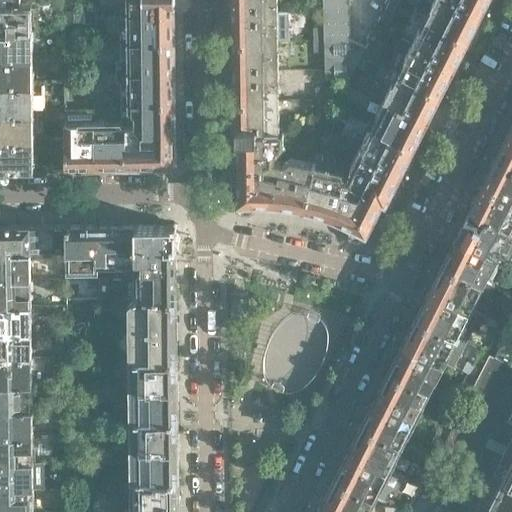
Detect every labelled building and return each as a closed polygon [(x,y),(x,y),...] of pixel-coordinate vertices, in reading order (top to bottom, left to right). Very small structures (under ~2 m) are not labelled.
[(0,0),(0,27),(32,27),(31,0),(0,0)] [(126,0),(127,10),(127,21),(132,21),(132,39),(173,39),(172,7),(172,5),(172,0),(126,0)] [(277,26),(276,0),(231,0),(232,40),(273,40),(273,27),(277,26)] [(323,9),(323,3),(322,0),(312,0),(313,9),(323,9)] [(393,10),(398,0),(397,0),(387,0),(385,6),(393,10)] [(466,35),(480,8),(463,0),(432,0),(425,15),(431,17),(466,35)] [(463,0),(480,8),(484,0),(463,0)] [(349,14),(349,2),(323,3),(323,9),(323,15),(349,14)] [(350,26),(349,14),(323,15),(323,26),(350,26)] [(453,62),(466,35),(431,17),(425,28),(420,26),(412,42),(453,62)] [(323,38),(323,26),(313,26),(314,39),(323,38)] [(350,38),(350,26),(323,26),(323,38),(350,38)] [(0,55),(32,55),(32,27),(0,27),(0,55)] [(324,51),(323,38),(314,39),(314,51),(324,51)] [(358,60),(362,51),(365,46),(350,38),(323,38),(324,51),(325,78),(349,77),(358,60)] [(132,58),(128,59),(128,70),(128,81),(132,81),(132,99),(174,99),(173,39),(132,39),(132,58)] [(278,69),(278,51),(273,51),(273,40),(232,40),(233,69),(278,69)] [(371,55),(376,45),(368,41),(365,46),(362,51),(371,55)] [(439,89),(453,62),(412,42),(398,69),(404,71),(439,89)] [(366,64),(371,55),(362,51),(358,60),(366,64)] [(0,82),(33,82),(32,55),(0,55),(0,82)] [(278,86),(278,69),(233,69),(233,100),(274,99),(274,86),(278,86)] [(426,116),(439,89),(404,71),(398,82),(393,80),(385,95),(426,116)] [(0,110),(33,110),(33,82),(0,82),(0,110)] [(325,98),(325,86),(315,86),(315,98),(325,98)] [(412,143),(426,116),(385,95),(377,111),(382,114),(376,125),(412,143)] [(325,110),(325,99),(325,98),(315,98),(315,110),(325,110)] [(134,123),(126,123),(127,164),(168,163),(174,157),(174,99),(132,99),(133,111),(135,113),(137,113),(137,119),(134,123)] [(279,146),(279,127),(278,111),(274,111),(274,99),(233,100),(234,162),(273,161),(275,158),(274,148),(277,148),(279,146)] [(96,107),(65,108),(65,109),(65,124),(65,136),(65,164),(127,164),(126,123),(125,123),(107,123),(107,119),(96,119),(96,107)] [(0,137),(33,137),(33,110),(0,110),(0,137)] [(306,131),(306,120),(298,120),(298,131),(306,131)] [(314,131),(314,120),(306,120),(306,131),(314,131)] [(398,170),(412,143),(376,125),(371,136),(365,134),(357,150),(398,170)] [(511,130),(509,129),(496,155),(511,162),(511,130)] [(65,136),(54,137),(54,163),(54,165),(63,164),(65,164),(65,136)] [(0,165),(34,165),(34,164),(33,137),(0,137),(0,165)] [(385,197),(398,170),(357,150),(350,164),(351,166),(355,168),(350,177),(350,180),(385,197)] [(511,162),(496,155),(483,180),(511,195),(511,162)] [(303,204),(312,164),(285,158),(282,161),(275,158),(273,161),(234,162),(235,203),(235,205),(235,206),(236,208),(237,210),(238,211),(239,212),(242,213),(243,213),(245,213),(247,213),(249,212),(251,211),(252,209),(253,209),(254,207),(254,206),(254,204),(255,204),(254,199),(260,199),(268,199),(279,200),(286,201),(293,202),(303,204)] [(366,235),(385,197),(350,180),(350,177),(344,176),(340,171),(312,164),(303,204),(309,206),(316,208),(326,211),(333,213),(339,216),(344,218),(350,221),(348,226),(348,227),(347,228),(347,230),(347,231),(348,232),(348,234),(349,235),(350,236),(351,237),(352,238),(353,239),(355,239),(356,239),(358,239),(360,239),(361,239),(363,238),(364,237),(365,235),(366,235)] [(511,195),(483,180),(470,206),(507,225),(511,214),(511,195)] [(501,235),(507,225),(470,206),(457,232),(498,253),(506,237),(501,235)] [(135,257),(135,223),(66,224),(66,251),(66,265),(97,265),(97,264),(127,264),(134,257),(135,257)] [(176,296),(175,223),(135,223),(135,257),(142,257),(142,296),(176,296)] [(66,251),(66,224),(0,224),(0,252),(30,252),(66,251)] [(490,269),(498,253),(457,232),(443,259),(480,278),(486,267),(490,269)] [(0,278),(30,278),(30,252),(0,252),(0,278)] [(474,289),(480,278),(443,259),(430,286),(471,307),(479,291),(474,289)] [(107,297),(107,276),(97,276),(97,286),(97,297),(107,297)] [(0,304),(31,304),(30,278),(0,278),(0,304)] [(97,286),(87,287),(87,297),(97,297),(97,286)] [(463,322),(471,307),(430,286),(416,313),(453,332),(459,320),(463,322)] [(247,315),(247,291),(232,291),(232,315),(247,315)] [(177,356),(176,311),(176,296),(142,296),(133,296),(134,356),(177,356)] [(0,330),(31,330),(31,304),(0,304),(0,330)] [(502,322),(506,314),(501,312),(497,320),(502,322)] [(447,343),(453,332),(416,313),(403,340),(444,360),(452,345),(447,343)] [(78,327),(77,317),(67,317),(67,327),(78,327)] [(497,330),(502,322),(497,320),(492,328),(497,330)] [(78,337),(78,327),(67,327),(67,337),(78,337)] [(0,356),(31,356),(31,330),(0,330),(0,356)] [(436,376),(444,360),(403,340),(389,366),(426,385),(432,374),(436,376)] [(0,382),(32,382),(31,356),(0,356),(0,382)] [(178,416),(177,369),(177,356),(134,356),(134,416),(178,416)] [(474,376),(478,367),(473,365),(469,373),(474,376)] [(420,396),(426,385),(389,366),(376,393),(417,414),(425,398),(420,396)] [(470,383),(474,376),(469,373),(465,381),(470,383)] [(78,387),(78,377),(68,377),(68,387),(78,387)] [(0,408),(32,408),(32,382),(0,382),(0,408)] [(78,397),(78,387),(68,387),(68,397),(78,397)] [(409,430),(417,414),(376,393),(362,420),(399,439),(404,428),(409,430)] [(511,510),(511,422),(466,399),(442,446),(454,452),(493,472),(481,495),(511,510)] [(0,434),(32,434),(32,408),(0,408),(0,434)] [(178,476),(178,430),(178,416),(134,416),(135,476),(136,476),(178,476)] [(447,429),(452,419),(447,416),(441,427),(443,427),(447,429)] [(393,450),(399,439),(362,420),(348,447),(390,468),(398,452),(393,450)] [(442,439),(447,429),(443,427),(438,437),(442,439)] [(0,460),(33,461),(32,434),(0,434),(0,460)] [(79,447),(79,437),(68,437),(69,447),(79,447)] [(441,477),(454,452),(442,446),(429,471),(441,477)] [(79,457),(79,447),(69,447),(69,457),(79,457)] [(382,484),(390,468),(348,447),(335,474),(372,492),(377,481),(382,484)] [(0,487),(33,487),(33,461),(0,460),(0,487)] [(420,483),(426,472),(421,470),(416,481),(420,483)] [(366,504),(372,492),(335,474),(321,501),(342,511),(367,511),(371,506),(366,504)] [(178,511),(178,476),(136,476),(136,488),(130,488),(130,511),(178,511)] [(431,498),(438,483),(426,477),(418,492),(431,498)] [(415,493),(420,483),(416,481),(411,491),(415,493)] [(33,511),(33,487),(0,487),(0,511),(33,511)] [(511,511),(511,510),(481,495),(472,511),(511,511)] [(342,511),(321,501),(315,511),(342,511)]
